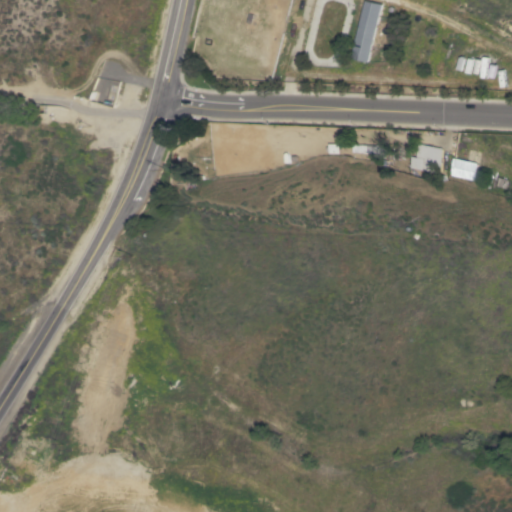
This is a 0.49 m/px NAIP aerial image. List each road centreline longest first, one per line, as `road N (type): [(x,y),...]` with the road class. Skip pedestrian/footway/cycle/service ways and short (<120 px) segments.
road 1 (secondary): [(0,409),(139,164),(184,0)]
road 2 (secondary): [(111,224),(145,184),(175,114),(343,110)]
road 3 (residential): [(343,110),(160,101)]
road 4 (residential): [(511,117),(343,110)]
road 5 (secondary): [(269,104),(182,95),(170,61)]
